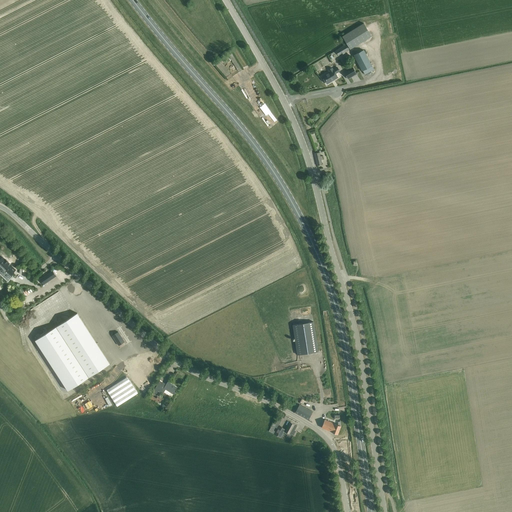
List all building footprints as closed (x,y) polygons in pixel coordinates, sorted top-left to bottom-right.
[(364,23),(342,36),(350,49),(372,36),(364,23)] [(339,56),(349,50),(345,44),(335,51),(336,51),(338,56),(339,56)] [(374,70),(372,66),(364,50),(354,55),(362,71),(363,70),(365,74),(374,70)] [(232,53),(229,55),(239,72),(242,69),(232,53)] [(232,76),(220,61),(215,65),(227,79),(232,76)] [(322,77),(321,78),(322,80),(323,81),(324,80),(327,84),(330,82),(338,77),(336,74),(338,72),(340,71),(338,69),(337,67),(335,69),(333,70),(332,69),(332,68),(330,69),(328,70),(329,71),(329,72),(324,75),(322,76),(322,77)] [(350,69),(344,72),(346,76),(348,79),(350,77),(356,74),(354,71),(352,67),(350,69)] [(310,113),(306,114),(303,104),(298,105),(302,120),(311,117),(310,113)] [(314,154),(317,166),(322,165),(321,159),(323,159),(322,156),(320,156),(319,153),(314,154)] [(0,259),(0,267),(4,270),(1,273),(7,279),(9,276),(15,270),(11,266),(11,265),(2,257),(0,259)] [(43,285),(56,276),(53,271),(40,280),(43,285)] [(110,364),(77,313),(35,340),(68,391),(110,364)] [(318,352),(313,322),(293,325),(297,355),(318,352)] [(112,336),(119,345),(124,342),(118,332),(112,336)] [(127,377),(107,390),(117,406),(138,393),(127,377)] [(158,382),(152,391),(156,393),(158,391),(162,393),(163,392),(168,395),(170,394),(171,393),(173,394),(177,387),(167,381),(166,384),(164,386),(158,382)] [(150,393),(148,398),(156,404),(158,401),(160,402),(161,399),(157,397),(156,398),(153,396),(153,395),(150,393)] [(299,404),(295,412),(308,419),(312,411),(299,404)] [(338,425),(325,420),(322,428),(332,432),(331,432),(337,434),(340,426),(340,421),(338,421),(338,425)] [(280,437),(284,430),(289,433),(291,434),(292,435),(295,430),(294,429),(296,425),(290,422),(285,430),(278,426),(274,433),(280,437)]
